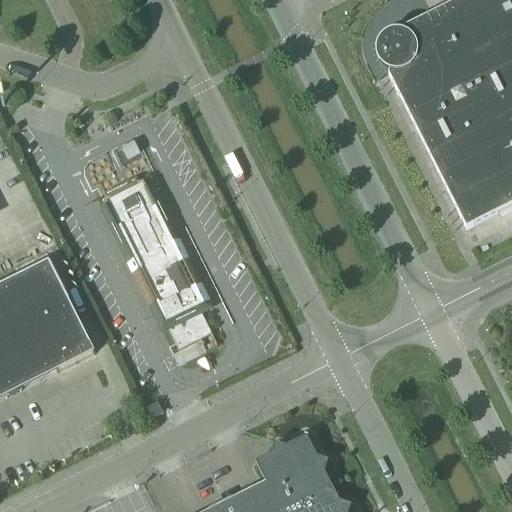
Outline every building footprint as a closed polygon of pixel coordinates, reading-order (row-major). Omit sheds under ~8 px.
[(466,232),(511,209),(511,0),(466,0),(404,31),(402,36),(398,36),(393,36),(388,38),(384,41),(387,43),(382,58),(378,58),(380,64),(383,68),(386,71),(390,73),(389,78),(466,232)] [(161,146),(112,171),(176,300),(226,275),(212,247),(216,244),(212,236),(207,238),(189,202),(194,200),(173,158),(168,160),(161,146)] [(49,265),(0,289),(0,392),(52,366),(57,375),(95,356),(49,265)] [(152,422),(163,416),(157,406),(146,411),(152,422)] [(134,431),(141,427),(138,420),(131,424),(134,431)] [(328,464),(317,460),(307,440),(286,450),(275,446),(271,458),(255,466),(266,486),(213,511),(288,511),(332,490),(325,476),(328,464)] [(339,505),(332,490),(288,511),(349,511),(351,509),(339,505)]
